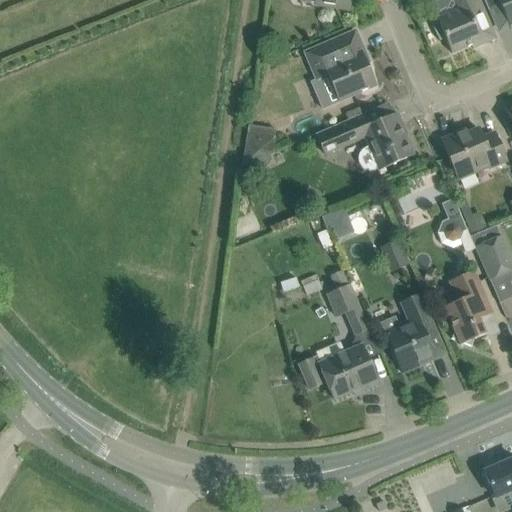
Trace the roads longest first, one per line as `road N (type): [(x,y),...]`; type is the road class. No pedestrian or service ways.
road 1 (tertiary): [(277,481),(334,473),(511,401)]
road 2 (residential): [(511,71),(432,105),(391,0)]
